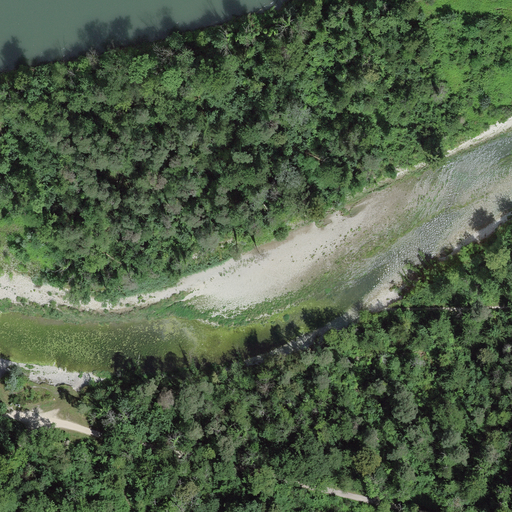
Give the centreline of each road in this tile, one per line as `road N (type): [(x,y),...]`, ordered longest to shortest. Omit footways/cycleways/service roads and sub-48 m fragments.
road 1 (track): [(43,419),(427,511)]
road 2 (track): [(362,309),(511,307)]
